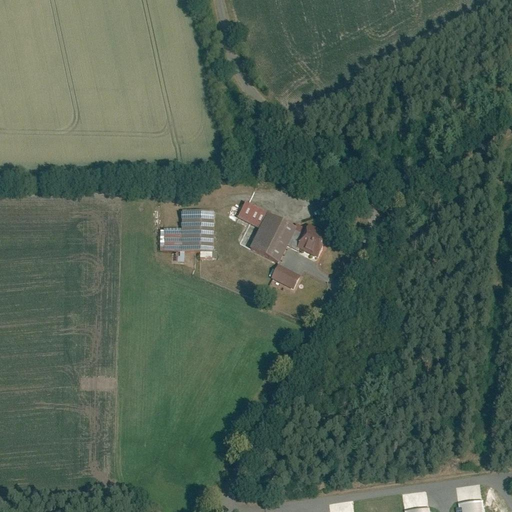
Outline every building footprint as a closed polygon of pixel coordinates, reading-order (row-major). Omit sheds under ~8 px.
[(296,230),(244,206),(236,222),(258,232),(248,253),(275,266),(279,267),(296,230)] [(211,217),(180,216),(179,231),(160,231),(160,254),(211,254),(211,217)] [(325,235),(304,227),(294,251),(315,259),(325,235)] [(300,278),(275,266),(269,280),(294,292),(300,278)] [(483,511),(482,501),(457,504),(457,511),(483,511)]
